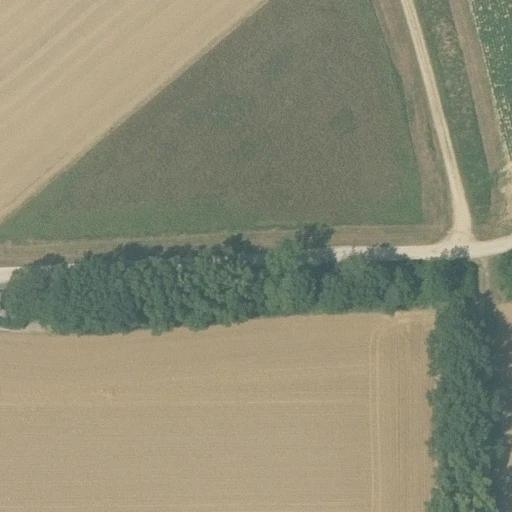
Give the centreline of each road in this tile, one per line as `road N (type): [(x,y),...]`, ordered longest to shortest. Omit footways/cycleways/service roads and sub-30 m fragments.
road 1 (track): [(0,277),(484,256),(511,244)]
road 2 (track): [(404,0),(470,256)]
road 3 (track): [(489,511),(484,256)]
